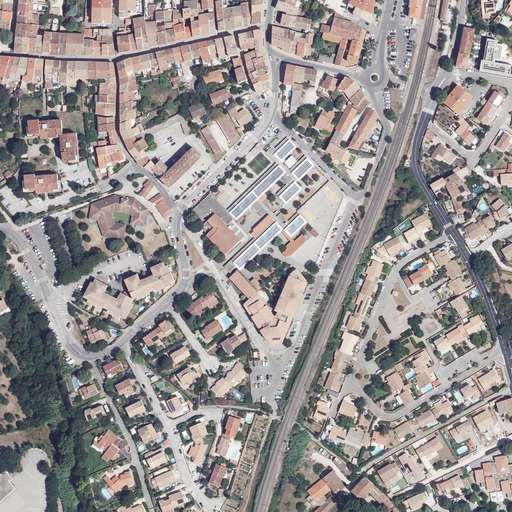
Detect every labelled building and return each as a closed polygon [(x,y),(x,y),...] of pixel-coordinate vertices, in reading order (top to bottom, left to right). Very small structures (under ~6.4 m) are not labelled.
[(95,0),(95,10),(114,11),(114,0),(95,0)] [(140,0),(122,0),(123,13),(140,12),(140,0)] [(207,9),(214,8),(212,0),(202,0),(202,3),(198,3),(199,13),(204,12),(203,10),(207,9)] [(223,0),(216,1),(218,18),(219,31),(225,30),(223,0)] [(223,0),(225,30),(230,29),(235,28),(233,7),(227,9),(226,0),(223,0)] [(371,24),(374,9),(375,2),(371,0),(349,0),(348,4),(356,8),(355,10),(353,14),(361,19),(371,24)] [(410,0),(410,1),(409,7),(410,8),(409,17),(419,19),(422,4),(422,0),(410,0)] [(192,30),(193,37),(201,35),(199,21),(194,22),(194,17),(199,16),(199,13),(198,3),(197,1),(184,2),(184,3),(185,9),(190,8),(191,18),(192,23),(192,26),(192,30)] [(275,8),(287,13),(289,6),(288,5),(283,3),(278,1),(275,8)] [(494,3),(489,3),(485,4),(485,2),(481,2),(482,14),(491,13),(491,12),(495,11),(494,3)] [(20,3),(19,11),(33,12),(33,11),(34,4),(20,3)] [(4,4),(4,6),(3,11),(12,12),(12,9),(13,4),(4,4)] [(252,14),(262,14),(262,4),(252,6),(252,14)] [(233,7),(235,28),(241,27),(243,26),(241,6),(233,7)] [(286,15),(301,18),(302,14),(297,12),(298,8),(295,7),(289,6),(287,13),(286,15)] [(183,9),(185,27),(192,26),(192,23),(186,24),(185,19),(191,18),(190,8),(185,9),(183,9)] [(179,10),(178,10),(173,11),(173,18),(174,27),(174,29),(176,41),(186,39),(185,27),(183,9),(182,9),(179,10)] [(199,21),(201,35),(210,33),(208,20),(208,13),(207,9),(203,10),(204,12),(199,13),(199,16),(199,21)] [(113,24),(114,11),(95,10),(94,25),(113,24)] [(12,12),(3,11),(3,17),(8,17),(7,20),(11,20),(12,12)] [(165,26),(166,29),(170,28),(174,27),(173,18),(168,19),(168,11),(164,11),(164,12),(165,20),(165,26)] [(157,22),(165,20),(164,12),(156,12),(156,16),(157,22)] [(354,40),(362,42),(366,31),(346,19),(336,12),(332,27),(322,25),(321,32),(324,32),(342,37),(347,39),(354,41),(354,40)] [(262,23),(262,14),(252,14),(252,24),(262,23)] [(311,20),(301,18),(286,15),(283,14),(281,24),(304,29),(303,34),(306,34),(308,35),(310,29),(311,20)] [(19,16),(18,23),(38,25),(39,16),(39,15),(37,15),(33,15),(33,17),(19,16)] [(3,19),(2,29),(10,29),(11,20),(7,20),(8,17),(3,17),(3,19)] [(133,19),(135,29),(141,28),(146,27),(146,23),(145,17),(133,19)] [(53,24),(52,31),(56,31),(57,24),(53,24),(53,21),(46,21),(46,23),(53,24)] [(76,55),(84,55),(84,40),(85,37),(85,29),(85,22),(82,22),(82,34),(67,34),(67,55),(76,55)] [(146,27),(149,47),(159,45),(157,27),(157,22),(152,22),(146,23),(146,27)] [(41,32),(45,33),(46,26),(38,25),(18,23),(17,30),(38,32),(39,32),(41,32)] [(157,27),(159,45),(167,43),(166,31),(166,29),(165,26),(157,27)] [(141,28),(144,49),(149,47),(146,27),(141,28)] [(284,39),(285,29),(273,27),(273,35),(284,39)] [(135,29),(138,50),(144,49),(141,28),(135,29)] [(465,28),(459,53),(469,55),(472,39),(474,29),(465,28)] [(129,31),(131,51),(138,50),(135,29),(129,30),(129,31)] [(166,31),(167,43),(176,41),(174,29),(170,30),(166,31)] [(255,39),(263,39),(263,34),(262,29),(254,31),(255,39)] [(314,30),(310,29),(308,35),(306,34),(305,45),(304,54),(310,55),(314,30)] [(35,39),(37,39),(38,32),(17,30),(17,37),(24,37),(26,38),(29,38),(30,38),(35,39)] [(129,31),(117,33),(117,37),(120,53),(131,51),(129,31)] [(256,47),(255,39),(254,31),(250,32),(246,33),(247,42),(249,42),(250,48),(251,49),(256,47)] [(35,53),(44,54),(45,33),(41,32),(41,35),(38,35),(38,39),(37,39),(37,41),(35,53)] [(340,43),(342,37),(324,32),(322,38),(340,43)] [(44,54),(51,54),(52,33),(45,33),(44,54)] [(51,54),(59,55),(60,34),(52,33),(51,54)] [(247,42),(246,33),(242,34),(239,35),(240,44),(247,42)] [(59,55),(67,55),(67,34),(60,34),(59,55)] [(103,40),(103,36),(101,35),(97,35),(97,38),(97,41),(94,41),(94,55),(97,55),(103,56),(103,45),(103,40)] [(284,39),(273,35),(272,45),(283,48),(284,39)] [(234,36),(225,38),(227,48),(231,47),(233,56),(238,55),(235,41),(234,36)] [(357,64),(362,42),(354,40),(354,41),(347,39),(342,37),(340,43),(337,55),(336,58),(335,64),(346,66),(348,61),(357,64)] [(29,53),(35,53),(37,41),(37,39),(35,39),(30,38),(29,53)] [(221,39),(215,40),(218,52),(220,59),(229,57),(227,48),(225,38),(221,39)] [(263,52),(265,52),(265,47),(263,47),(263,39),(255,39),(256,47),(256,50),(252,52),(254,55),(263,52)] [(288,40),(284,39),(283,48),(282,50),(290,53),(291,41),(288,40)] [(481,60),(479,70),(511,75),(511,65),(495,62),(495,58),(502,60),(504,45),(498,44),(498,40),(487,39),(484,60),(481,60)] [(84,55),(94,55),(94,41),(84,40),(84,55)] [(215,40),(207,42),(210,54),(218,52),(215,40)] [(207,42),(198,43),(201,56),(202,57),(203,63),(208,62),(207,60),(211,59),(210,54),(207,42)] [(247,42),(240,44),(242,50),(250,48),(249,42),(247,42)] [(198,43),(189,45),(192,58),(201,56),(198,43)] [(305,45),(299,43),(298,43),(298,44),(297,55),(304,57),(304,54),(305,45)] [(189,45),(181,47),(184,59),(184,61),(193,59),(192,58),(189,45)] [(181,47),(172,49),(176,65),(181,64),(185,63),(184,61),(184,59),(181,47)] [(172,49),(164,51),(166,61),(168,69),(173,68),(174,70),(177,69),(176,65),(172,49)] [(164,51),(156,53),(159,66),(160,71),(167,70),(167,73),(169,73),(169,72),(168,69),(166,61),(164,51)] [(253,61),(263,58),(266,57),(265,52),(263,52),(254,55),(252,52),(245,55),(247,63),(253,61)] [(459,53),(456,67),(466,68),(469,55),(459,53)] [(319,54),(318,62),(323,63),(323,62),(335,64),(336,58),(332,57),(319,54)] [(148,55),(139,57),(142,69),(151,68),(148,55)] [(9,80),(15,58),(13,58),(0,56),(0,82),(7,85),(9,80)] [(139,57),(132,58),(136,71),(142,69),(139,57)] [(17,70),(21,58),(15,58),(9,80),(14,81),(15,80),(17,70)] [(28,76),(29,59),(21,58),(17,70),(15,80),(20,81),(21,75),(27,75),(28,76)] [(239,58),(233,60),(235,70),(243,67),(240,58),(239,58)] [(33,82),(36,59),(29,59),(28,76),(27,75),(27,77),(24,76),(23,81),(33,82)] [(39,83),(42,82),(43,76),(44,60),(36,59),(33,82),(39,83)] [(126,69),(128,76),(129,80),(129,82),(135,80),(136,79),(134,72),(134,71),(131,59),(125,61),(128,68),(126,69)] [(53,77),(54,61),(46,60),(45,74),(46,81),(53,81),(53,77)] [(68,78),(68,62),(61,61),(59,77),(59,85),(67,86),(67,78),(68,78)] [(117,64),(119,72),(121,71),(126,69),(124,61),(121,62),(117,64)] [(76,78),(76,62),(68,62),(68,78),(67,78),(67,86),(67,93),(71,93),(72,87),(76,87),(76,86),(76,85),(76,78)] [(100,83),(99,78),(97,79),(96,62),(88,62),(88,79),(95,79),(94,80),(95,83),(100,83)] [(257,71),(266,67),(265,65),(264,62),(255,65),(257,71)] [(101,83),(109,83),(109,79),(109,63),(104,63),(104,78),(99,78),(100,83),(101,84),(101,83)] [(250,74),(257,71),(255,65),(248,68),(250,74)] [(294,77),(296,67),(287,65),(285,76),(294,77)] [(246,80),(243,67),(235,70),(238,84),(246,81),(246,80)] [(260,76),(266,75),(268,74),(266,67),(257,71),(260,75),(260,76)] [(304,79),(305,68),(296,67),(294,77),(293,82),(293,85),(292,91),(293,91),(292,97),(291,102),(291,106),(297,107),(299,107),(301,92),(302,92),(303,85),(295,84),(296,81),(303,82),(304,79)] [(310,80),(312,70),(305,68),(304,79),(310,80)] [(119,72),(120,78),(128,76),(126,69),(121,71),(119,72)] [(207,86),(220,81),(219,79),(223,78),(220,70),(211,73),(210,74),(209,73),(203,75),(207,86)] [(252,79),(260,75),(257,71),(250,74),(252,79)] [(263,82),(268,80),(266,75),(260,76),(260,75),(252,79),(254,84),(260,82),(262,81),(263,82)] [(128,83),(128,93),(134,91),(137,90),(136,84),(136,82),(135,80),(129,82),(129,80),(128,76),(120,78),(120,85),(128,83)] [(293,82),(294,77),(285,76),(284,84),(293,85),(293,82)] [(339,87),(345,77),(340,76),(338,80),(327,76),(326,80),(324,80),(322,87),(323,87),(334,91),(335,88),(336,86),(339,87)] [(344,92),(355,81),(354,81),(345,77),(339,87),(337,89),(342,94),(344,92)] [(14,81),(9,80),(7,85),(6,89),(7,93),(8,90),(10,86),(13,87),(14,81)] [(270,87),(268,80),(263,82),(262,81),(260,82),(264,91),(270,87)] [(350,100),(360,90),(355,81),(344,92),(342,94),(348,103),(350,100)] [(264,91),(260,82),(254,84),(257,93),(264,91)] [(458,115),(473,98),(458,85),(444,103),(458,115)] [(230,98),(227,89),(210,95),(214,105),(223,102),(223,100),(230,98)] [(348,103),(356,109),(363,98),(365,97),(360,90),(350,100),(348,103)] [(495,91),(488,102),(498,108),(505,98),(495,91)] [(108,103),(115,104),(116,96),(108,96),(100,95),(96,95),(95,102),(97,102),(99,102),(99,103),(108,103)] [(120,97),(121,105),(133,101),(136,100),(135,98),(130,99),(129,95),(120,97)] [(361,113),(369,103),(363,98),(356,109),(361,113)] [(133,101),(121,105),(121,116),(130,113),(130,111),(133,110),(133,101)] [(96,108),(115,110),(115,104),(108,103),(99,103),(99,102),(97,102),(96,108)] [(182,105),(184,111),(188,109),(187,106),(190,105),(189,104),(192,103),(191,102),(182,105)] [(498,108),(488,102),(477,118),(485,124),(488,120),(490,121),(498,108)] [(189,108),(193,118),(201,115),(201,116),(207,114),(202,103),(189,108)] [(337,130),(344,134),(357,111),(348,104),(335,129),(336,129),(337,130)] [(229,110),(228,111),(233,121),(236,119),(241,126),(245,123),(245,122),(250,119),(246,113),(247,112),(244,109),(239,113),(237,110),(239,109),(237,106),(229,110)] [(96,108),(96,114),(107,116),(115,116),(115,110),(96,108)] [(121,116),(121,123),(132,120),(134,119),(136,119),(135,114),(134,110),(133,110),(130,111),(130,113),(121,116)] [(330,125),(335,114),(329,111),(328,113),(323,110),(315,127),(322,130),(323,128),(331,132),(334,127),(330,125)] [(370,127),(377,116),(374,111),(370,110),(363,122),(370,127)] [(191,133),(191,131),(184,111),(168,119),(156,125),(146,130),(149,136),(155,134),(168,127),(178,122),(182,124),(185,135),(191,133)] [(99,125),(115,123),(114,117),(106,118),(98,117),(99,125)] [(236,137),(224,117),(217,121),(229,142),(236,137)] [(121,123),(121,132),(132,128),(131,126),(134,126),(135,123),(134,119),(132,120),(121,123)] [(55,121),(49,121),(40,122),(39,120),(29,121),(30,127),(30,135),(41,134),(41,137),(61,135),(61,137),(63,161),(69,160),(76,160),(74,134),(63,135),(62,120),(55,121)] [(365,137),(370,127),(363,122),(354,136),(362,141),(365,137)] [(109,131),(115,130),(115,123),(99,125),(100,133),(109,131)] [(223,152),(208,126),(201,130),(216,156),(223,152)] [(476,138),(464,126),(457,133),(469,145),(476,138)] [(30,135),(30,127),(28,127),(28,137),(41,137),(41,134),(30,135)] [(125,140),(135,136),(135,135),(140,133),(138,127),(137,127),(132,129),(132,128),(121,132),(125,140)] [(110,136),(111,144),(118,143),(115,130),(109,131),(110,136)] [(332,144),(339,145),(344,134),(337,130),(335,133),(330,142),(332,144)] [(128,147),(130,151),(136,147),(140,152),(144,150),(149,147),(144,139),(147,137),(146,135),(147,135),(145,131),(144,131),(143,131),(140,133),(135,135),(135,136),(138,142),(134,145),(128,147)] [(508,141),(511,136),(505,132),(496,146),(505,152),(511,143),(508,141)] [(77,133),(74,134),(76,160),(69,160),(69,162),(79,162),(78,150),(77,133)] [(125,140),(128,147),(134,145),(138,142),(135,136),(125,140)] [(354,136),(348,148),(352,149),(357,150),(362,141),(354,136)] [(295,181),(314,164),(305,155),(290,171),(280,160),(296,145),(288,137),(276,149),(273,146),(267,152),(277,162),(227,210),(211,193),(191,212),(203,225),(204,224),(211,231),(208,234),(206,235),(226,255),(241,240),(226,226),(235,218),(239,223),(244,218),(242,215),(240,214),(251,203),(262,214),(268,208),(260,200),(261,198),(260,197),(259,198),(258,197),(261,194),(265,198),(267,196),(264,193),(263,192),(285,171),(293,179),(287,185),(277,194),(285,202),(301,187),(295,181)] [(122,151),(119,145),(97,148),(97,151),(96,151),(96,155),(98,155),(105,155),(109,155),(112,154),(122,151)] [(346,151),(340,148),(329,145),(326,151),(331,154),(342,160),(346,151)] [(450,163),(456,157),(440,145),(432,155),(436,158),(439,154),(450,163)] [(130,151),(137,161),(147,155),(145,152),(144,150),(140,152),(136,147),(130,151)] [(155,166),(153,168),(159,175),(160,174),(163,177),(161,179),(170,188),(174,184),(173,183),(197,160),(198,161),(202,157),(193,148),(188,153),(187,151),(184,153),(182,156),(183,158),(169,171),(166,168),(167,167),(160,161),(155,166)] [(124,159),(122,151),(112,154),(109,155),(105,155),(106,160),(107,167),(112,166),(110,163),(110,157),(113,157),(114,161),(119,160),(119,161),(124,159)] [(106,160),(105,155),(98,155),(100,169),(107,167),(106,160)] [(140,164),(144,168),(151,161),(149,158),(147,155),(137,161),(140,164)] [(291,168),(298,161),(293,155),(285,162),(291,168)] [(0,166),(6,173),(9,170),(0,159),(0,166)] [(198,161),(197,160),(173,183),(174,184),(198,161)] [(144,168),(150,171),(153,168),(155,166),(151,161),(144,168)] [(511,169),(509,169),(509,174),(501,174),(501,175),(501,185),(507,185),(507,184),(511,183),(511,169)] [(11,176),(13,175),(9,170),(6,173),(4,174),(9,180),(13,178),(11,176)] [(280,178),(287,185),(293,179),(285,171),(263,192),(264,193),(280,178)] [(430,186),(434,192),(446,185),(453,199),(458,196),(459,196),(459,195),(452,184),(460,180),(456,173),(455,174),(444,180),(443,178),(435,183),(434,184),(430,186)] [(45,176),(39,176),(35,177),(35,175),(25,175),(25,181),(26,190),(36,189),(37,191),(59,189),(58,181),(58,175),(45,176)] [(452,184),(459,195),(468,190),(461,179),(460,180),(452,184)] [(143,190),(139,195),(145,199),(155,185),(149,180),(144,185),(145,187),(143,190)] [(26,190),(25,181),(23,181),(24,192),(37,191),(36,189),(26,190)] [(60,181),(58,181),(59,189),(37,191),(37,193),(61,191),(60,181)] [(160,193),(149,201),(156,206),(156,205),(165,199),(160,193)] [(148,209),(135,198),(128,197),(128,199),(123,198),(123,196),(116,195),(108,198),(91,204),(89,218),(98,220),(103,236),(124,239),(126,226),(115,224),(111,213),(118,211),(132,213),(131,224),(146,227),(148,209)] [(157,206),(156,207),(158,209),(161,212),(162,215),(168,211),(167,209),(170,207),(165,199),(156,205),(157,206)] [(496,211),(493,212),(497,220),(500,218),(501,219),(510,214),(505,205),(500,199),(492,205),(496,211)] [(266,212),(269,215),(274,220),(277,217),(268,208),(262,214),(251,203),(240,214),(242,215),(252,206),(262,216),(266,212)] [(454,207),(458,214),(464,211),(461,204),(454,207)] [(229,278),(237,286),(242,281),(236,275),(240,271),(239,269),(280,230),(282,228),(290,236),(306,221),(298,212),(289,221),(281,213),(277,217),(274,220),(269,215),(253,230),(254,231),(251,234),(255,238),(225,266),(233,275),(229,278)] [(425,214),(411,222),(415,228),(419,235),(423,233),(421,230),(431,224),(425,214)] [(481,216),(477,219),(479,222),(484,232),(488,230),(487,227),(494,223),(490,216),(483,220),(481,216)] [(481,236),(485,234),(484,232),(479,222),(475,224),(475,223),(465,228),(472,240),(481,235),(481,236)] [(204,224),(203,225),(201,227),(208,234),(211,231),(204,224)] [(282,228),(280,230),(287,238),(290,236),(282,228)] [(320,234),(314,228),(310,231),(316,237),(320,234)] [(409,243),(420,237),(419,235),(415,228),(404,234),(409,243)] [(302,235),(295,242),(296,243),(290,250),(288,248),(283,253),(287,257),(289,255),(290,256),(307,240),(302,235)] [(403,247),(397,237),(384,245),(390,255),(397,251),(403,247)] [(511,255),(511,243),(501,250),(507,259),(511,255)] [(379,248),(377,251),(380,254),(384,257),(387,253),(379,248)] [(434,256),(441,267),(444,265),(451,261),(444,250),(441,252),(439,249),(434,253),(435,255),(434,256)] [(384,257),(380,254),(378,257),(386,263),(388,260),(384,257)] [(368,266),(366,273),(368,274),(375,277),(379,278),(384,265),(373,260),(371,267),(368,266)] [(462,274),(454,260),(451,261),(444,265),(452,279),(454,278),(462,274)] [(96,279),(94,283),(90,290),(88,289),(84,297),(89,299),(94,302),(101,306),(108,310),(112,312),(121,316),(126,319),(130,311),(127,310),(131,303),(133,299),(137,297),(149,292),(156,289),(169,283),(174,281),(171,273),(168,274),(165,267),(164,263),(151,268),(153,272),(155,271),(157,274),(154,275),(140,281),(137,275),(127,279),(130,284),(127,285),(129,288),(131,292),(125,295),(123,294),(121,293),(119,297),(121,298),(120,301),(117,300),(104,292),(102,291),(103,289),(105,290),(108,286),(96,279)] [(433,275),(427,264),(418,269),(419,271),(404,280),(408,288),(433,275)] [(287,323),(290,324),(303,294),(300,292),(306,279),(297,269),(290,275),(283,292),(281,298),(280,300),(283,301),(278,312),(279,312),(277,316),(275,318),(270,310),(267,312),(265,307),(259,299),(248,310),(266,338),(272,338),(272,341),(277,340),(278,343),(282,343),(288,329),(285,328),(287,323)] [(237,286),(243,292),(247,288),(251,291),(254,288),(255,286),(259,290),(263,286),(255,278),(251,282),(240,271),(236,275),(242,281),(237,286)] [(368,274),(360,293),(370,297),(376,284),(373,282),(375,277),(368,274)] [(453,289),(456,295),(466,290),(459,278),(455,280),(454,278),(452,279),(448,282),(449,283),(453,289)] [(170,285),(169,283),(156,289),(158,291),(170,285)] [(247,288),(243,292),(250,299),(255,294),(257,292),(259,290),(255,286),(254,288),(251,291),(247,288)] [(203,297),(199,299),(205,308),(208,306),(209,308),(219,302),(213,294),(214,293),(211,288),(205,292),(207,295),(203,298),(203,297)] [(244,305),(248,310),(259,299),(265,307),(267,312),(270,310),(258,292),(258,291),(257,292),(255,294),(250,299),(244,304),(244,305)] [(283,292),(275,311),(278,312),(283,301),(280,300),(281,298),(283,292)] [(358,305),(354,313),(365,317),(372,298),(370,297),(360,293),(356,304),(358,305)] [(462,319),(468,315),(465,310),(468,308),(461,296),(450,302),(454,308),(455,308),(462,319)] [(0,313),(9,308),(3,299),(0,301),(0,313)] [(205,308),(199,299),(191,304),(190,302),(184,305),(192,318),(198,314),(198,315),(203,312),(202,310),(205,308)] [(365,317),(354,313),(353,317),(351,315),(346,327),(357,332),(360,324),(361,320),(363,320),(365,317)] [(466,331),(468,334),(480,327),(480,326),(483,323),(478,315),(469,320),(471,322),(463,326),(466,331)] [(165,332),(167,334),(168,336),(176,330),(168,319),(165,321),(168,324),(169,323),(172,328),(165,332)] [(202,331),(204,335),(209,333),(211,336),(223,329),(217,320),(206,327),(206,328),(202,331)] [(155,330),(161,338),(167,334),(165,332),(172,328),(169,323),(168,324),(165,321),(158,326),(157,325),(153,328),(155,330)] [(106,337),(106,338),(109,337),(107,331),(104,333),(103,329),(99,331),(97,327),(95,328),(93,324),(86,327),(87,329),(85,329),(92,343),(106,337)] [(458,328),(446,335),(447,337),(452,345),(464,338),(461,334),(466,331),(463,326),(462,324),(457,327),(458,328)] [(161,338),(155,330),(153,328),(150,330),(151,333),(143,338),(149,346),(161,338)] [(347,333),(339,351),(347,354),(350,356),(354,344),(355,345),(358,337),(347,333)] [(229,337),(222,342),(229,353),(234,349),(234,348),(242,342),(236,335),(230,339),(229,337)] [(443,350),(452,345),(447,337),(444,339),(442,337),(434,342),(439,351),(442,349),(443,350)] [(229,353),(222,342),(220,343),(227,354),(229,353)] [(190,355),(185,346),(176,352),(176,351),(171,355),(176,363),(190,355)] [(418,375),(428,368),(426,365),(428,364),(427,361),(429,360),(424,350),(414,357),(416,360),(413,362),(416,367),(414,368),(418,375)] [(338,351),(331,369),(332,370),(341,373),(343,369),(345,363),(343,362),(347,354),(339,351),(338,351)] [(124,369),(119,360),(116,361),(115,361),(103,367),(108,375),(111,373),(112,375),(124,369)] [(231,385),(233,386),(244,374),(240,370),(243,367),(238,362),(235,366),(232,369),(233,370),(231,372),(230,371),(227,375),(227,376),(224,379),(231,385)] [(434,372),(431,366),(428,368),(418,375),(415,376),(418,381),(422,388),(432,382),(428,376),(434,372)] [(195,376),(189,367),(178,375),(184,384),(187,381),(188,383),(193,380),(192,378),(195,376)] [(394,371),(392,367),(384,372),(386,375),(394,371)] [(342,377),(344,374),(341,373),(332,370),(331,373),(330,372),(325,387),(337,392),(340,383),(338,383),(341,377),(342,377)] [(478,379),(483,388),(489,385),(499,379),(494,370),(478,379)] [(80,372),(76,374),(77,377),(78,376),(81,381),(84,378),(81,374),(80,373),(80,372)] [(395,392),(402,387),(404,386),(396,372),(386,378),(389,382),(395,392)] [(105,396),(102,389),(98,391),(90,374),(87,376),(91,384),(82,388),(86,399),(98,393),(100,398),(105,396)] [(231,385),(224,379),(223,377),(220,380),(220,381),(217,385),(216,384),(214,386),(211,389),(219,397),(231,385)] [(133,385),(130,378),(116,386),(120,395),(124,393),(126,397),(135,393),(131,386),(133,385)] [(412,387),(409,383),(404,386),(402,387),(405,391),(395,397),(400,404),(403,403),(405,406),(414,400),(408,390),(412,387)] [(469,383),(459,389),(466,399),(474,393),(475,395),(481,392),(476,385),(472,387),(469,383)] [(503,395),(489,403),(490,404),(491,406),(497,403),(500,415),(507,412),(511,410),(511,397),(505,400),(503,395)] [(183,408),(177,396),(167,401),(173,413),(183,408)] [(146,409),(141,400),(126,408),(130,417),(146,409)] [(323,418),(327,419),(328,416),(330,409),(325,408),(327,404),(318,400),(317,404),(318,405),(313,417),(317,419),(318,418),(322,419),(323,418)] [(343,400),(338,412),(353,418),(358,408),(346,403),(347,402),(343,400)] [(435,406),(431,408),(431,409),(437,418),(441,416),(441,417),(453,410),(448,401),(442,404),(436,408),(435,406)] [(489,403),(471,413),(477,423),(486,418),(484,413),(488,410),(487,408),(491,406),(490,404),(489,403)] [(105,413),(102,405),(92,410),(91,408),(85,411),(85,415),(87,421),(105,413)] [(416,419),(417,420),(421,427),(421,428),(437,418),(431,409),(416,418),(416,419)] [(231,436),(235,437),(241,420),(230,416),(226,429),(227,429),(226,434),(231,436)] [(404,437),(417,429),(416,429),(412,422),(411,420),(394,430),(396,433),(400,439),(401,442),(405,439),(404,437)] [(421,427),(417,420),(412,422),(416,429),(421,427)] [(468,421),(450,431),(453,439),(461,434),(464,440),(470,437),(467,431),(466,430),(467,429),(468,431),(472,428),(468,421)] [(202,422),(192,426),(196,435),(193,436),(192,436),(194,440),(201,437),(208,434),(202,422)] [(138,431),(144,442),(152,437),(153,439),(160,436),(158,432),(156,433),(151,424),(138,431)] [(328,437),(344,443),(345,439),(348,433),(341,431),(342,429),(333,425),(328,437)] [(361,443),(365,444),(368,437),(369,434),(365,432),(365,433),(364,435),(356,432),(349,429),(348,433),(345,439),(360,445),(361,443)] [(117,437),(112,433),(108,430),(106,432),(105,431),(102,435),(101,435),(99,438),(97,437),(93,441),(94,442),(93,444),(100,450),(101,447),(107,451),(102,457),(107,461),(110,458),(113,460),(116,459),(118,456),(116,454),(119,450),(112,444),(113,443),(117,437)] [(371,442),(385,445),(388,434),(374,431),(371,442)] [(231,436),(226,434),(223,433),(219,445),(218,445),(217,448),(219,448),(217,454),(225,457),(228,448),(231,436)] [(496,434),(485,440),(488,447),(500,441),(496,434)] [(204,444),(201,437),(194,440),(196,444),(194,447),(193,447),(190,456),(193,457),(195,458),(194,460),(193,462),(199,464),(206,445),(204,444)] [(437,438),(416,451),(420,458),(425,455),(426,456),(432,453),(431,451),(433,450),(434,452),(443,446),(437,438)] [(155,456),(153,452),(145,457),(147,460),(151,469),(169,460),(165,454),(164,455),(163,452),(165,451),(163,448),(157,451),(159,454),(155,456)] [(409,458),(406,453),(399,458),(406,469),(407,468),(409,471),(411,475),(413,474),(415,478),(421,474),(415,464),(413,464),(409,458)] [(511,464),(508,465),(506,455),(494,457),(495,462),(491,463),(491,462),(482,464),(484,469),(474,471),(476,480),(480,482),(481,482),(482,487),(487,486),(487,487),(491,490),(500,488),(499,484),(501,484),(502,490),(506,493),(507,493),(508,498),(511,496),(511,464)] [(333,461),(342,471),(343,470),(347,467),(336,457),(333,461)] [(211,472),(223,477),(228,464),(222,461),(220,465),(217,464),(215,469),(212,468),(211,472)] [(396,473),(400,470),(395,462),(391,465),(390,464),(377,472),(384,483),(388,481),(397,475),(396,473)] [(345,486),(329,466),(321,476),(323,479),(307,491),(320,506),(314,511),(335,511),(345,502),(341,498),(338,501),(332,495),(327,501),(323,496),(332,489),(336,494),(345,486)] [(347,467),(343,470),(351,477),(354,472),(347,467)] [(442,477),(444,481),(439,483),(440,485),(445,482),(459,475),(463,473),(461,468),(442,477)] [(0,511),(0,489),(2,487),(9,495),(15,488),(9,482),(13,479),(5,470),(0,474),(0,511)] [(154,478),(155,480),(158,486),(159,488),(171,483),(171,482),(176,479),(172,470),(154,478)] [(130,471),(124,473),(125,474),(120,475),(121,478),(119,479),(116,476),(111,480),(107,475),(103,478),(116,493),(125,485),(128,484),(128,486),(134,484),(130,471)] [(219,486),(223,477),(211,472),(209,476),(211,477),(209,483),(219,486)] [(436,485),(439,491),(445,489),(446,492),(459,485),(460,487),(461,489),(464,487),(459,475),(445,482),(440,485),(439,483),(436,485)] [(351,492),(358,499),(361,501),(369,492),(388,510),(390,507),(394,511),(396,509),(383,495),(365,477),(351,492)] [(0,511),(0,502),(9,495),(2,487),(0,489),(0,511)] [(429,499),(425,491),(407,500),(412,510),(426,504),(425,501),(429,499)] [(172,507),(186,502),(182,492),(169,496),(169,499),(164,501),(164,499),(159,501),(162,511),(174,511),(173,508),(172,507)]
